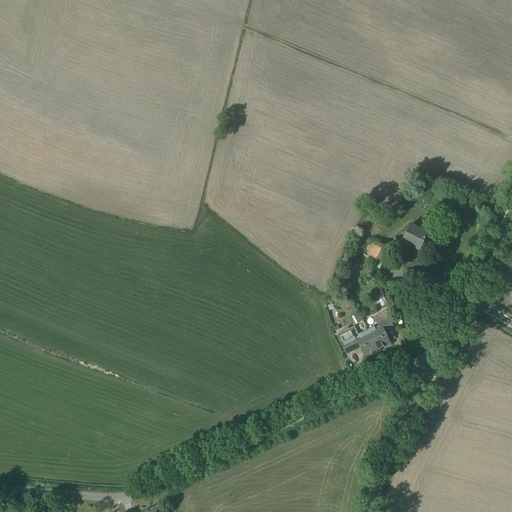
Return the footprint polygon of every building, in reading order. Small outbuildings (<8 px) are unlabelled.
[(424,240),(428,242),(434,231),(424,227),(422,231),(410,225),(405,236),(403,235),(399,242),(410,247),(409,249),(418,253),(424,240)] [(363,255),(383,265),(390,250),(371,241),(363,255)] [(352,279),(355,287),(369,283),(367,275),(352,279)] [(378,326),(368,331),(378,351),(384,348),(386,348),(389,346),(390,344),(384,332),(392,327),(393,329),(385,312),(374,318),(378,326)] [(378,351),(368,331),(358,336),(354,328),(337,337),(347,355),(357,350),(360,348),(365,357),(367,358),(371,356),(371,354),(378,351)]
